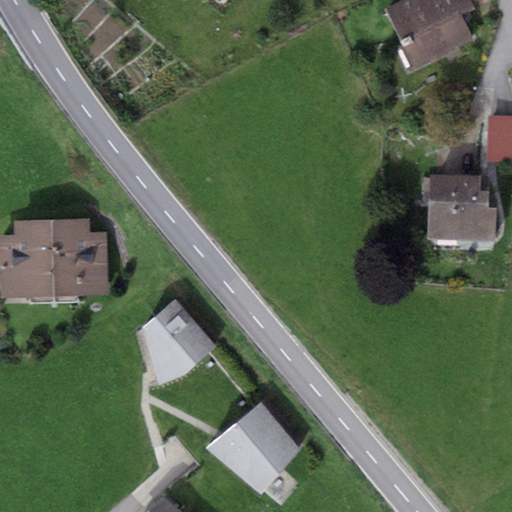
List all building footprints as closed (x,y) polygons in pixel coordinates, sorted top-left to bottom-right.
[(467,0),(408,0),(385,11),(412,68),(473,39),(461,14),(472,8),(467,0)] [(511,117),(491,117),(489,158),(511,159),(511,117)] [(431,202),(432,177),(421,177),(421,201),(431,202)] [(479,178),(432,177),(431,202),(431,238),(498,239),(498,206),(489,206),(489,190),(479,190),(479,178)] [(16,236),(0,236),(0,298),(0,299),(109,294),(107,233),(89,234),(89,218),(15,221),(16,236)] [(216,347),(176,299),(142,328),(160,383),(185,374),(210,352),(216,347)] [(298,448),(261,403),(257,406),(222,436),(207,448),(259,490),(298,448)] [(182,511),(166,498),(148,511),(182,511)]
